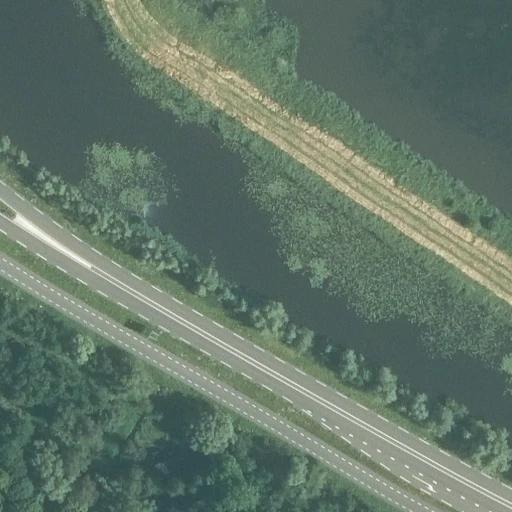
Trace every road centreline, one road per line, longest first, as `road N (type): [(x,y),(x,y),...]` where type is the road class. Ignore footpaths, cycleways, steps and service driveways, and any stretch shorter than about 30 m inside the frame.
road 1 (unclassified): [(422,511),(0,261)]
road 2 (primary): [(90,267),(511,506)]
